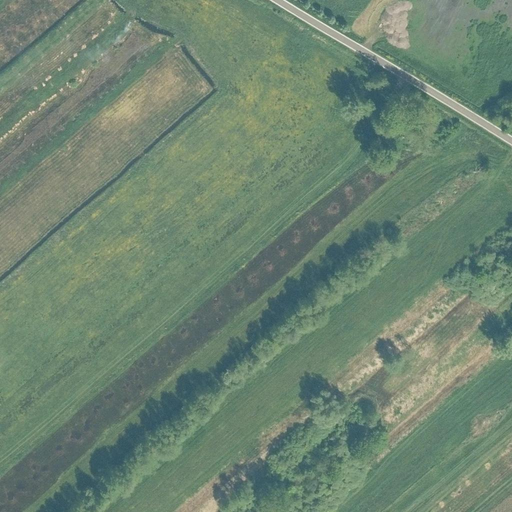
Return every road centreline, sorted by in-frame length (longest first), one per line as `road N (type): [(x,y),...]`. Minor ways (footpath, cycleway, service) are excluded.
road 1 (track): [(405,78),(353,148),(84,386)]
road 2 (unclassified): [(511,142),(274,0)]
